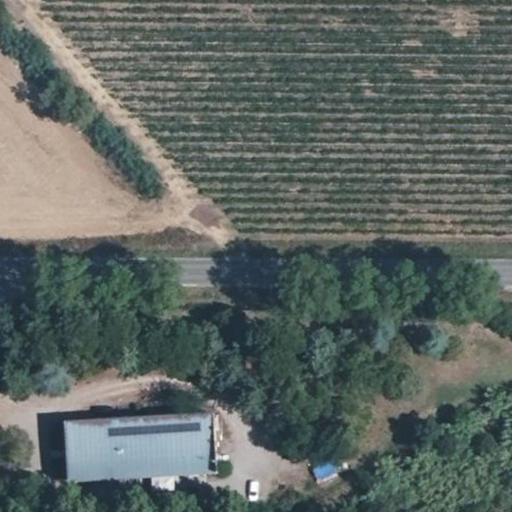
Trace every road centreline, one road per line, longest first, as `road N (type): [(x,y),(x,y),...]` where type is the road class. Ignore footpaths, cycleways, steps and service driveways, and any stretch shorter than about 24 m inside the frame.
road 1 (tertiary): [(0,272),(511,273)]
road 2 (track): [(244,272),(155,158),(9,0)]
